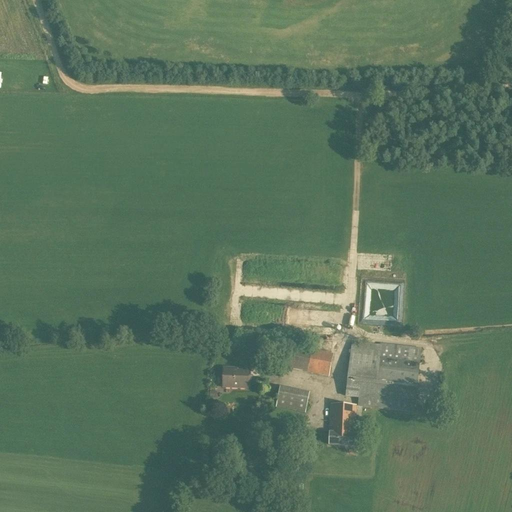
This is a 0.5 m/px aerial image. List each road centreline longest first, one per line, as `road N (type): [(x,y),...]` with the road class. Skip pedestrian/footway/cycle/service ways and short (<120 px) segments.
road 1 (track): [(35,0),(62,72),(80,87),(423,97),(511,89)]
road 2 (unknown): [(319,413),(260,458),(197,474),(183,511)]
road 3 (track): [(363,96),(353,245)]
